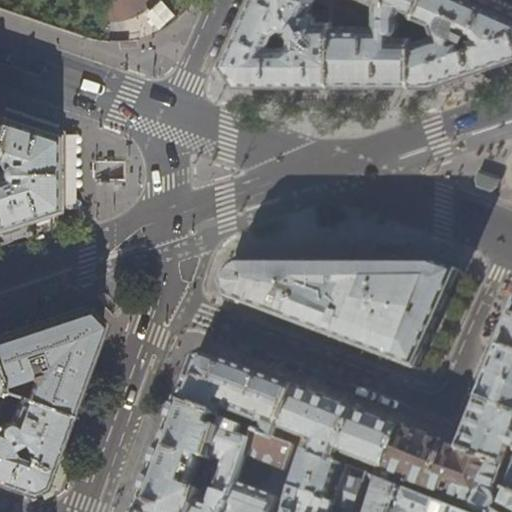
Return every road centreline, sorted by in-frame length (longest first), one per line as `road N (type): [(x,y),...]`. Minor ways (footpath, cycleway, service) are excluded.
road 1 (residential): [(165,303),(438,407),(511,239)]
road 2 (secondary): [(165,303),(84,511)]
road 3 (secondary): [(511,102),(314,171)]
road 4 (secondary): [(314,171),(511,239)]
road 5 (tertiary): [(167,215),(0,273)]
road 6 (secondary): [(156,118),(314,171)]
road 7 (secondary): [(0,66),(156,118)]
road 8 (secondary): [(314,171),(167,215)]
road 9 (residential): [(156,118),(180,101),(225,0)]
